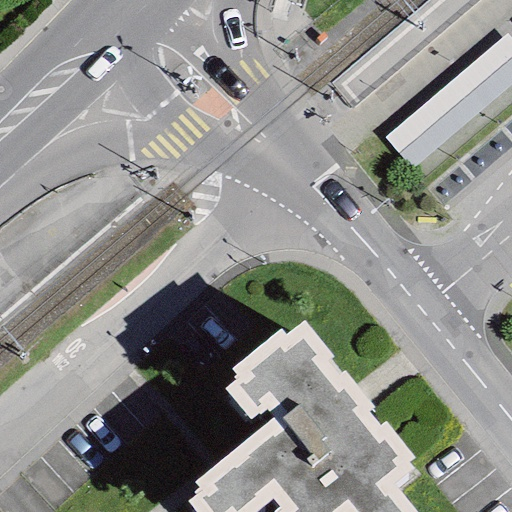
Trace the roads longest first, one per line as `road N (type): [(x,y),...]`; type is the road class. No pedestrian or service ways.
road 1 (residential): [(294,172),(0,430)]
road 2 (unknown): [(294,172),(492,0)]
road 3 (residential): [(127,19),(294,172)]
road 4 (residential): [(294,172),(419,303)]
road 5 (secondary): [(0,142),(127,19)]
road 6 (residential): [(419,303),(511,421)]
